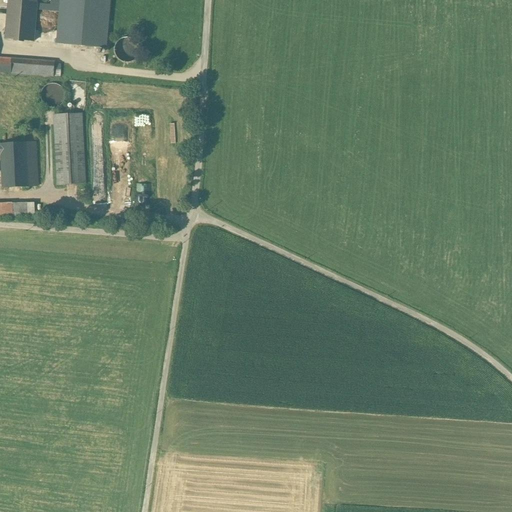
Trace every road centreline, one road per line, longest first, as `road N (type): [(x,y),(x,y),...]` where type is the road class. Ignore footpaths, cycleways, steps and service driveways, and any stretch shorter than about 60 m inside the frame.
road 1 (unclassified): [(511,378),(459,342),(195,212)]
road 2 (unclassified): [(195,212),(144,511)]
road 3 (unclassified): [(195,212),(208,0)]
